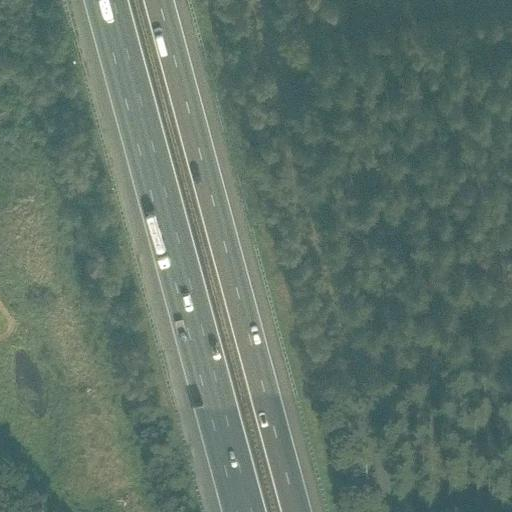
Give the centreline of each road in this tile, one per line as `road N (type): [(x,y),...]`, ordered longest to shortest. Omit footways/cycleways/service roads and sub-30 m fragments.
road 1 (motorway): [(105,0),(243,511)]
road 2 (motorway): [(297,511),(160,0)]
